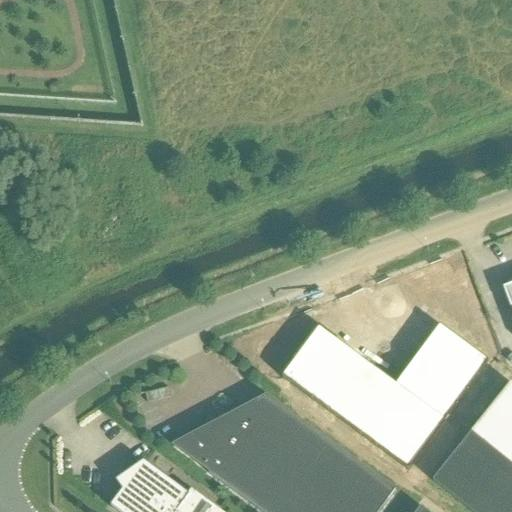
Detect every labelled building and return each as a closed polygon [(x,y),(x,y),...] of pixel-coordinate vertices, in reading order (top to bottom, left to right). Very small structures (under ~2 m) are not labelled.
[(511,285),(503,289),(510,309),(511,309),(511,311),(511,285)] [(318,329),(282,378),(408,472),(445,422),(444,422),(396,386),(318,329)] [(511,511),(511,385),(510,384),(432,482),(469,511),(511,511)] [(258,511),(379,511),(395,491),(266,397),(252,416),(245,411),(188,442),(181,452),(208,472),(207,474),(258,511)] [(119,496),(110,508),(116,511),(219,511),(191,491),(188,495),(143,463),(125,475),(125,476),(116,482),(122,491),(119,496)]
